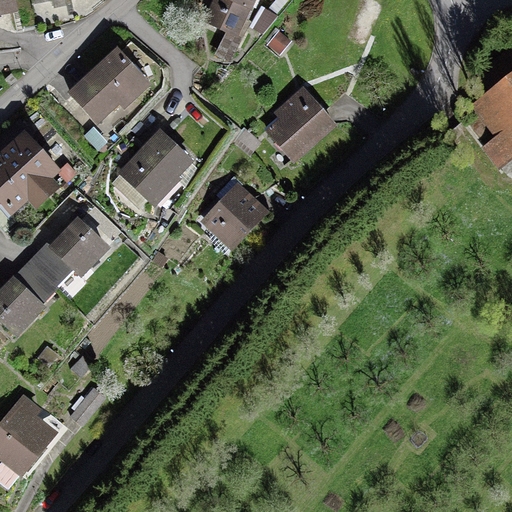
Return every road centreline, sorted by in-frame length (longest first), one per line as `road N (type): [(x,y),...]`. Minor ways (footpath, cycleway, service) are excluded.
road 1 (residential): [(451,0),(447,61),(419,106),(311,205),(47,511)]
road 2 (residential): [(119,14),(0,114)]
road 3 (residential): [(154,120),(177,91),(175,65),(119,14)]
